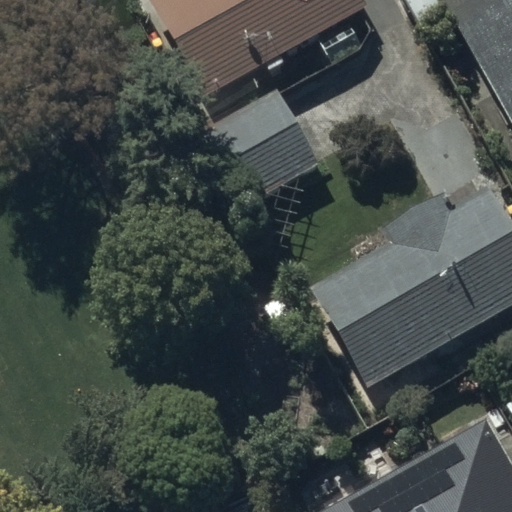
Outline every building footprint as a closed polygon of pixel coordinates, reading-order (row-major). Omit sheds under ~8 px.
[(172,0),(149,13),(207,114),(366,25),(351,0),(172,0)] [(511,0),(449,0),(473,44),(511,22),(511,0)] [(511,22),(473,44),(511,115),(511,22)] [(275,101),(205,142),(241,205),(312,164),(275,101)] [(385,246),(308,290),(367,392),(511,309),(511,236),(486,192),(445,215),(434,196),(376,229),(385,246)] [(511,511),(511,462),(493,427),(326,511),(511,511)]
